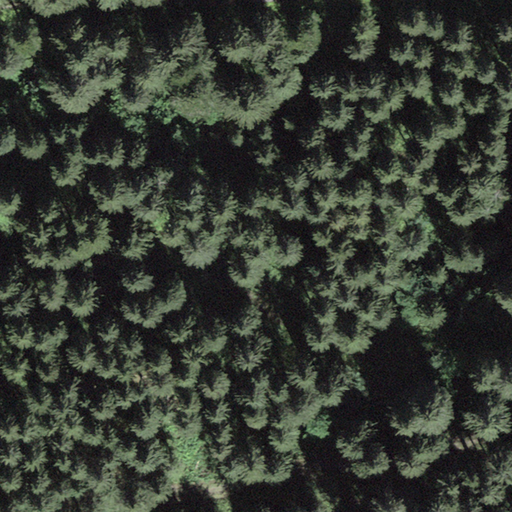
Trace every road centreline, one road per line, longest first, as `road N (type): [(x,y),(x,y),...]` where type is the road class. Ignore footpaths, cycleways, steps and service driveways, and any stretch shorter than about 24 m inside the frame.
road 1 (track): [(0,161),(105,203),(339,343),(419,349),(511,328)]
road 2 (track): [(511,427),(349,468),(159,490),(81,511)]
